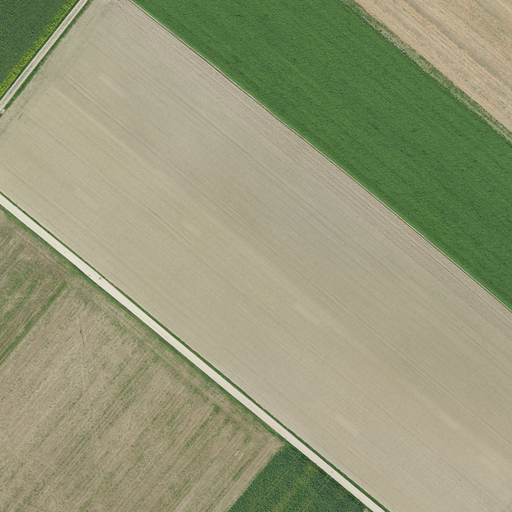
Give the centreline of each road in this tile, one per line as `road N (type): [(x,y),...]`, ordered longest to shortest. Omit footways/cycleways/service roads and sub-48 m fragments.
road 1 (track): [(0,198),(378,511)]
road 2 (track): [(0,106),(84,0)]
